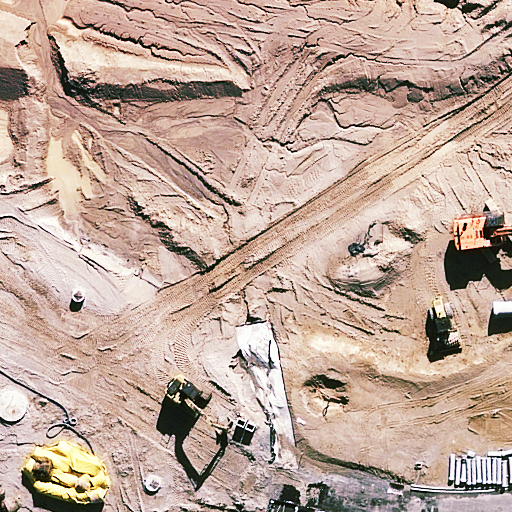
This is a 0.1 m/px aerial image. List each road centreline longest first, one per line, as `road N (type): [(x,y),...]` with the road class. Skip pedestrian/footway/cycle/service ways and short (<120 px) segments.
road 1 (secondary): [(0,323),(226,458),(376,511)]
road 2 (secondary): [(109,511),(0,448)]
